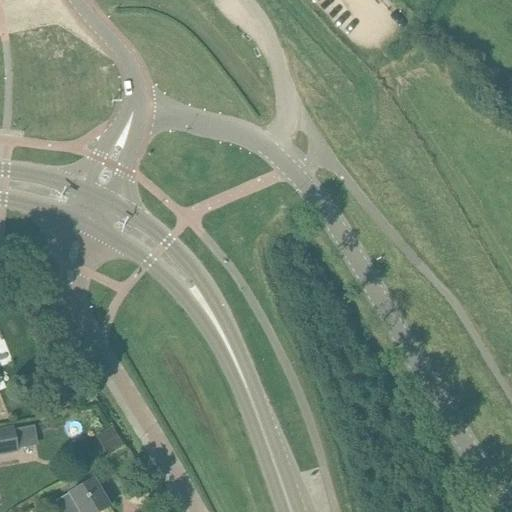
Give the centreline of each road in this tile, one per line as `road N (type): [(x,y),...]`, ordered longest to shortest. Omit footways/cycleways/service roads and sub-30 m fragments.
road 1 (tertiary): [(511,510),(327,211),(276,154)]
road 2 (track): [(379,37),(511,257)]
road 3 (residential): [(79,317),(198,511)]
road 4 (secondary): [(228,347),(204,291),(167,241),(113,206)]
road 5 (secondary): [(290,511),(228,347)]
road 6 (secondary): [(102,232),(148,263),(228,347)]
road 7 (unclassified): [(276,154),(285,100),(274,51),(245,0)]
road 8 (tertiary): [(276,154),(222,128),(133,112)]
road 9 (secondary): [(133,112),(134,77),(125,57),(76,0)]
